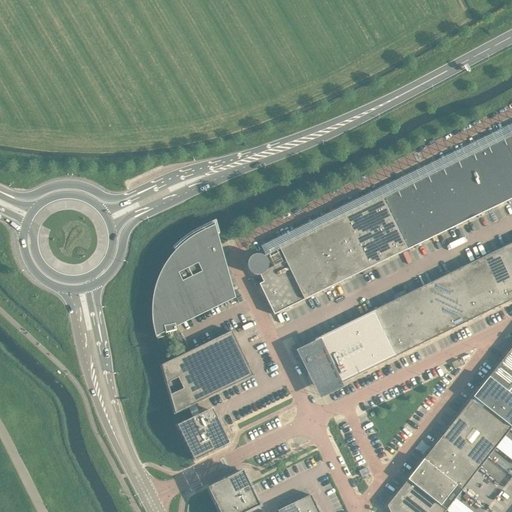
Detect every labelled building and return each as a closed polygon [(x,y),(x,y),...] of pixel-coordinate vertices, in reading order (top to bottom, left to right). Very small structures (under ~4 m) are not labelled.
[(511,132),(502,137),(511,158),(511,132)] [(511,158),(502,137),(486,145),(511,197),(511,158)] [(511,197),(486,145),(471,152),(497,206),(511,198),(511,197)] [(471,152),(456,159),(482,213),(497,206),(471,152)] [(456,159),(441,167),(467,221),(482,213),(456,159)] [(441,167),(425,174),(452,228),(467,221),(441,167)] [(425,174),(410,182),(436,236),(452,228),(425,174)] [(410,182),(395,189),(421,243),(436,236),(410,182)] [(380,197),(406,250),(421,243),(395,189),(380,197)] [(368,269),(406,250),(380,197),(380,196),(342,215),(368,269)] [(331,287),(368,269),(342,215),(304,233),(331,287)] [(217,245),(215,235),(212,227),(206,230),(205,228),(201,230),(202,232),(200,233),(197,235),(187,241),(184,244),(178,249),(175,252),(172,255),(170,257),(165,264),(163,268),(161,271),(159,275),(158,279),(156,282),(156,283),(171,288),(213,267),(213,268),(221,264),(213,247),(216,245),(217,245)] [(269,253),(262,257),(261,256),(260,256),(259,256),(257,256),(256,256),(255,256),(254,256),(253,257),(251,257),(250,258),(250,259),(249,260),(248,261),(248,262),(247,263),(247,265),(247,266),(247,267),(247,268),(248,269),(248,271),(249,272),(250,273),(251,273),(252,274),(253,275),(254,275),(255,276),(256,276),(258,276),(259,276),(262,282),(258,284),(273,315),(331,287),(304,233),(268,251),(269,253)] [(511,243),(502,248),(511,269),(511,243)] [(479,259),(501,305),(511,300),(511,269),(502,248),(479,259)] [(460,269),(482,314),(501,305),(479,259),(460,269)] [(155,336),(164,334),(176,330),(174,324),(173,325),(172,321),(227,295),(213,268),(213,267),(171,288),(156,283),(155,286),(154,290),(153,293),(153,298),(152,302),(152,306),(151,310),(151,314),(152,318),(152,321),(153,325),(153,329),(154,332),(155,334),(155,336)] [(482,314),(460,269),(445,276),(467,322),(482,314)] [(430,283),(452,329),(467,322),(445,276),(430,283)] [(430,283),(396,300),(418,346),(452,329),(430,283)] [(418,346),(396,300),(384,305),(407,351),(418,346)] [(407,351),(384,305),(373,311),(395,357),(407,351)] [(395,357),(373,311),(307,343),(313,356),(305,360),(317,385),(326,381),(330,389),(395,357)] [(253,376),(232,332),(231,331),(188,352),(161,366),(175,414),(253,376)] [(511,380),(511,358),(507,354),(496,368),(511,380)] [(451,363),(454,369),(461,365),(458,359),(451,363)] [(511,380),(496,368),(488,378),(511,396),(511,380)] [(511,412),(511,396),(488,378),(480,387),(511,412)] [(511,412),(480,387),(473,397),(511,428),(511,426),(511,412)] [(503,438),(511,428),(473,397),(465,407),(503,438)] [(495,448),(503,438),(465,407),(457,417),(495,448)] [(194,461),(229,444),(212,409),(177,426),(194,461)] [(495,448),(457,417),(449,427),(487,458),(495,448)] [(480,468),(487,458),(449,427),(441,437),(480,468)] [(441,437),(434,447),(472,477),(480,468),(441,437)] [(461,491),(472,477),(434,447),(423,460),(461,491)] [(423,460),(407,480),(446,510),(461,491),(423,460)] [(359,471),(359,472),(361,475),(361,476),(362,476),(369,473),(366,467),(359,471)] [(248,511),(260,507),(255,498),(242,471),(207,488),(218,511),(248,511)] [(427,511),(444,511),(446,510),(407,480),(399,490),(427,511)] [(389,503),(400,511),(427,511),(399,490),(389,503)] [(310,495),(294,503),(298,511),(304,511),(316,507),(310,495)] [(277,511),(298,511),(294,503),(277,511)] [(400,511),(389,503),(386,506),(389,511),(400,511)]
